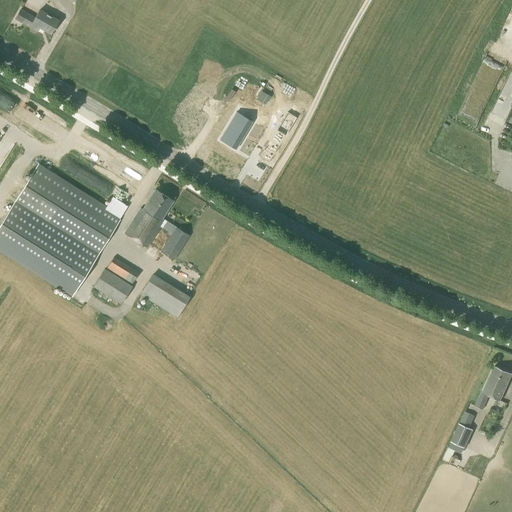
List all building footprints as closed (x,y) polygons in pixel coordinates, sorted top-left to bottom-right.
[(39,10),(35,18),(21,10),(16,20),(38,32),(40,28),(50,34),(58,21),(39,10)] [(256,100),(265,105),(270,97),(261,91),(256,100)] [(34,123),(39,112),(25,107),(21,118),(34,123)] [(270,126),(289,137),(298,121),(279,111),(270,126)] [(240,116),(225,141),(239,150),(255,124),(240,116)] [(497,119),(494,122),(503,129),(506,126),(497,119)] [(38,164),(10,209),(0,224),(0,251),(71,297),(95,260),(119,222),(118,221),(128,206),(112,197),(106,206),(38,164)] [(162,218),(173,202),(155,190),(142,210),(140,209),(125,233),(147,247),(160,227),(171,234),(160,252),(174,260),(189,236),(162,218)] [(138,273),(113,257),(105,269),(104,269),(93,287),(121,304),(132,286),(131,285),(138,273)] [(177,318),(190,297),(152,274),(139,295),(177,318)] [(499,400),(511,374),(494,366),(482,393),(475,407),(482,410),(489,396),(499,400)] [(459,424),(454,433),(469,439),(473,430),(459,424)]
